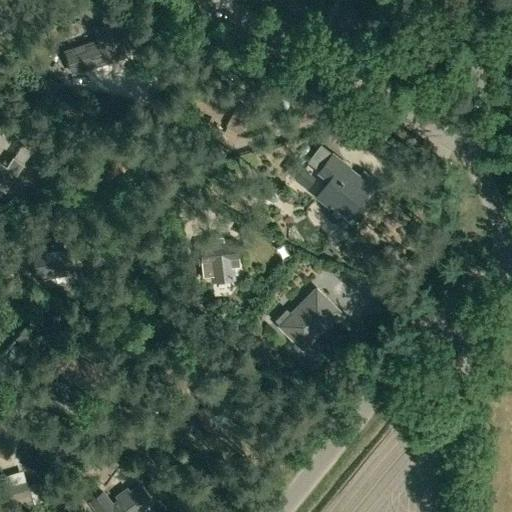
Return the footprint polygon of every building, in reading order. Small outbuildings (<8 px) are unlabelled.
[(0,32),(12,20),(8,16),(0,8),(0,32)] [(98,40),(64,51),(71,72),(82,69),(82,68),(124,55),(113,24),(94,29),(98,40)] [(411,78),(404,90),(419,99),(426,87),(411,78)] [(194,83),(186,101),(219,116),(227,98),(194,83)] [(240,104),(228,125),(239,131),(250,110),(240,104)] [(104,180),(133,161),(125,149),(121,151),(112,137),(102,144),(109,155),(101,160),(103,163),(96,167),(104,180)] [(302,168),(308,173),(310,174),(316,167),(320,170),(319,170),(331,179),(321,193),(348,213),(373,180),(364,173),(357,182),(345,173),(346,172),(348,170),(348,168),(347,167),(346,165),(332,154),(333,153),(332,152),(332,153),(321,144),(302,168)] [(0,183),(7,189),(19,171),(26,161),(13,153),(7,163),(0,158),(0,183)] [(302,168),(295,178),(301,182),(308,173),(302,168)] [(210,238),(210,242),(199,243),(202,264),(203,275),(212,274),(213,280),(234,278),(232,265),(239,264),(236,238),(223,240),(222,236),(210,238)] [(38,276),(73,270),(69,249),(34,256),(38,276)] [(12,266),(5,267),(6,278),(13,277),(12,266)] [(326,299),(315,288),(288,316),(283,311),(274,320),(302,347),(330,318),(322,310),(323,309),(323,304),(322,302),(326,299)] [(51,362),(59,367),(89,387),(101,369),(71,349),(66,355),(58,350),(51,362)] [(39,359),(27,364),(32,374),(43,369),(39,359)] [(208,430),(237,410),(224,392),(221,394),(213,384),(202,392),(209,402),(195,412),(208,430)] [(0,454),(5,457),(18,433),(8,428),(9,425),(0,420),(0,454)] [(100,485),(118,491),(126,468),(108,462),(100,485)] [(6,487),(9,499),(29,492),(25,481),(6,487)] [(138,511),(153,501),(151,498),(140,484),(130,491),(128,488),(117,497),(119,500),(113,504),(104,492),(90,502),(98,511),(138,511)] [(36,491),(40,511),(53,508),(49,488),(36,491)] [(62,505),(78,509),(81,495),(65,491),(62,505)]
